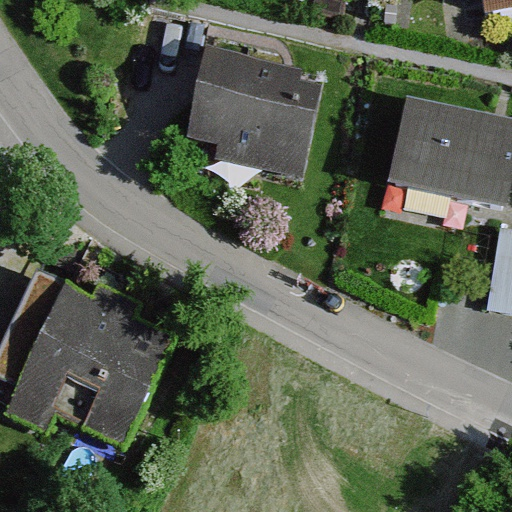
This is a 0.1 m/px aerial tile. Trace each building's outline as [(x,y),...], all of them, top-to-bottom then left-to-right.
[(511,27),(511,0),(485,0),(490,31),(511,27)] [(326,92),(210,63),(188,154),(303,182),(326,92)] [(511,212),(511,204),(511,131),(414,113),(399,190),(511,212)] [(511,299),(511,214),(508,214),(496,297),(511,299)] [(91,438),(129,456),(184,344),(73,290),(9,421),(52,441),(79,386),(109,401),(91,438)]
